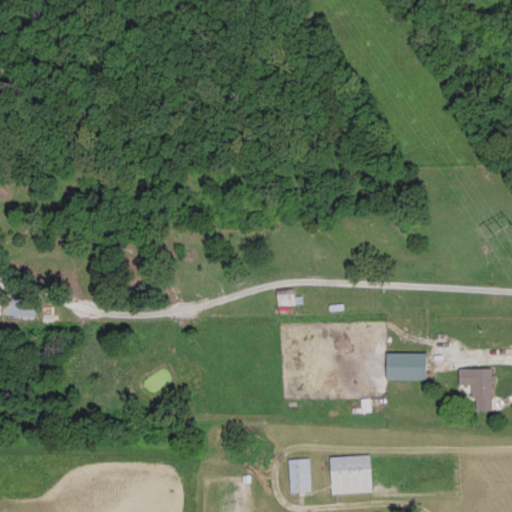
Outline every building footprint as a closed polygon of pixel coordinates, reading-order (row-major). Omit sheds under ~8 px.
[(278,287),(278,302),(296,302),(296,287),(278,287)] [(1,314),(35,314),(36,293),(1,292),(1,314)] [(388,376),(428,376),(428,350),(388,350),(388,376)] [(474,407),(495,407),(494,365),(460,366),(460,390),(474,389),(474,407)] [(373,489),(372,452),(332,453),(333,490),(373,489)] [(311,455),(289,456),(290,489),(312,489),(311,455)]
